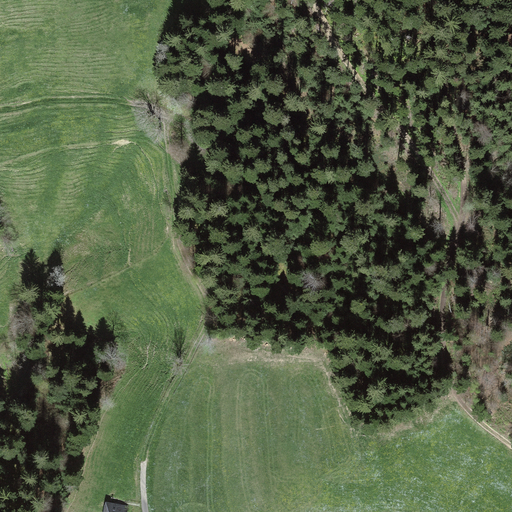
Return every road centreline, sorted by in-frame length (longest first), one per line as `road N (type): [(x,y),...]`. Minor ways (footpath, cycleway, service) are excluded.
road 1 (track): [(317,0),(415,147),(458,229)]
road 2 (track): [(511,447),(470,414),(447,367),(443,286),(458,229)]
road 3 (track): [(458,229),(465,179),(446,63),(461,0)]
